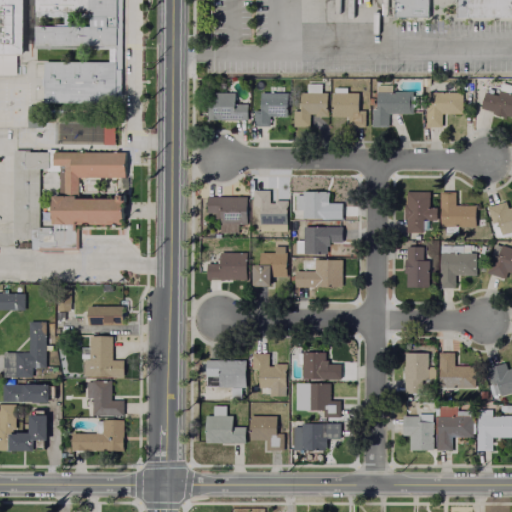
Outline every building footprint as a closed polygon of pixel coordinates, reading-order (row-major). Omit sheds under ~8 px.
[(0,0),(21,0),(21,56),(0,56),(0,0)] [(38,0),(120,0),(120,51),(36,50),(36,27),(90,28),(90,19),(39,18),(38,0)] [(427,0),(427,17),(391,16),(391,0),(427,0)] [(467,0),(511,0),(511,17),(468,17),(467,0)] [(0,75),(15,76),(15,58),(0,57),(0,75)] [(45,62),(115,62),(115,100),(45,100),(45,62)] [(511,84),(511,115),(480,106),(483,91),(497,95),(501,81),(511,84)] [(320,83),(320,91),(324,91),(324,114),(314,114),(314,111),(307,111),(307,124),(292,124),(292,109),(299,109),(299,91),(306,91),(306,83),(320,83)] [(363,109),(363,125),(347,125),(347,114),(330,114),(330,86),(345,86),(345,92),(356,92),(356,109),(363,109)] [(461,90),(461,112),(443,112),(443,124),(424,124),(424,90),(461,90)] [(284,91),(284,115),(269,115),(269,125),(252,125),(252,109),(259,109),(259,91),(284,91)] [(377,91),(413,91),(413,118),(395,118),(395,128),(371,128),(371,106),(377,106),(377,91)] [(244,103),(244,118),(206,118),(206,92),(232,92),(232,103),(244,103)] [(114,121),(113,142),(102,142),(102,121),(114,121)] [(37,238),(11,239),(11,150),(14,150),(22,150),(22,152),(123,152),(123,177),(76,177),(77,198),(121,198),(122,224),(76,224),(76,250),(37,250),(37,238)] [(267,202),(273,202),(273,199),(284,199),(284,230),(258,230),(259,204),(251,203),(251,189),(267,189),(267,202)] [(326,190),(326,201),(340,202),(340,218),(301,218),(301,209),(294,209),(294,194),(302,194),(302,189),(326,190)] [(428,190),(428,206),(435,206),(435,219),(422,219),(422,231),(405,231),(405,218),(403,218),(403,203),(404,203),(404,190),(428,190)] [(440,195),(456,195),(456,205),(473,205),(473,232),(457,232),(440,232),(440,195)] [(244,196),(244,230),(219,230),(219,211),(205,211),(205,196),(244,196)] [(504,200),(506,207),(511,205),(511,230),(500,234),(497,225),(492,227),(486,205),(504,200)] [(340,226),(340,241),(327,240),(327,252),(294,251),(294,239),(301,239),(301,225),(340,226)] [(493,244),(499,246),(511,249),(511,279),(485,270),(493,244)] [(285,245),(284,276),(266,275),(266,283),(250,283),(250,262),(258,262),(258,251),(273,251),(273,245),(285,245)] [(421,245),(421,259),(427,259),(426,285),(405,284),(405,270),(402,270),(402,258),(405,258),(405,245),(421,245)] [(440,247),(464,247),(464,253),(478,254),(478,275),(461,274),(461,290),(440,290),(440,247)] [(244,251),(244,279),(205,279),(205,262),(217,262),(217,251),(244,251)] [(341,259),(340,285),(292,284),(293,269),(299,269),(299,258),(341,259)] [(0,292),(22,293),(22,311),(0,310),(0,292)] [(86,306),(121,306),(122,325),(86,325),(86,306)] [(1,377),(2,353),(27,353),(27,322),(45,321),(44,367),(30,367),(30,377),(1,377)] [(122,377),(121,360),(110,360),(110,336),(88,336),(88,359),(82,360),(82,376),(122,377)] [(432,365),(432,378),(420,378),(420,391),(403,390),(403,351),(425,351),(425,365),(432,365)] [(474,365),(473,387),(437,386),(438,351),(453,352),(453,365),(474,365)] [(267,352),(267,365),(272,365),(272,363),(284,362),(284,395),(268,395),(268,386),(256,386),(256,367),(250,367),(250,352),(267,352)] [(338,364),(338,378),(300,377),(300,363),(295,363),(295,352),(324,352),(323,364),(338,364)] [(243,359),(243,386),(203,385),(203,358),(243,359)] [(504,361),(506,369),(511,367),(511,390),(499,394),(496,381),(489,383),(485,367),(504,361)] [(85,381),(110,381),(110,401),(121,401),(121,416),(90,415),(90,398),(85,398),(85,381)] [(339,399),(339,416),(321,416),(321,408),(294,408),(294,383),(329,383),(329,399),(339,399)] [(1,384),(47,385),(46,402),(1,401),(1,384)] [(0,405),(14,405),(14,430),(11,430),(11,434),(16,434),(16,433),(27,433),(27,415),(45,415),(45,440),(32,440),(32,451),(0,450),(0,405)] [(471,414),(471,437),(451,437),(451,449),(437,449),(437,406),(449,406),(449,414),(471,414)] [(511,415),(511,436),(491,436),(491,449),(476,449),(476,409),(490,409),(490,415),(511,415)] [(243,426),(243,442),(203,442),(204,414),(230,414),(230,426),(243,426)] [(281,432),(281,449),(265,449),(265,439),(248,439),(248,414),(274,415),(274,432),(281,432)] [(431,415),(430,448),(407,447),(408,433),(401,433),(401,414),(431,415)] [(70,434),(101,434),(101,421),(122,420),(122,451),(70,451),(70,434)] [(339,422),(339,439),(325,439),(325,449),(291,449),(291,426),(300,426),(300,422),(339,422)]
